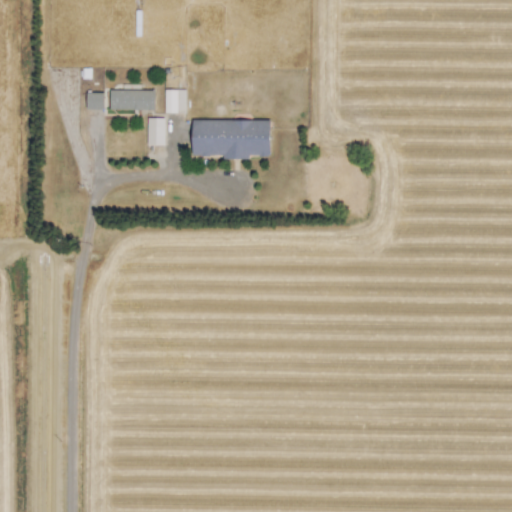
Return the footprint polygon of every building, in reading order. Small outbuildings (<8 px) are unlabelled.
[(153,111),(153,91),(108,90),(108,110),(153,111)] [(184,113),(184,90),(164,90),(163,113),(184,113)] [(103,93),(85,93),(85,110),(103,109),(103,93)] [(163,145),(163,118),(146,118),(145,145),(163,145)] [(269,120),(191,120),(191,156),(222,156),(222,160),(249,160),(249,156),(269,156),(269,120)]
